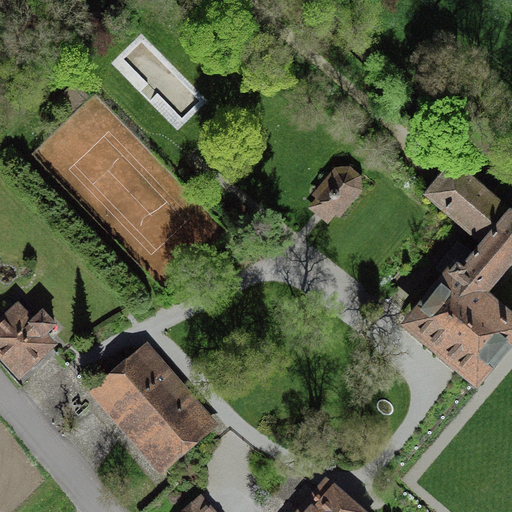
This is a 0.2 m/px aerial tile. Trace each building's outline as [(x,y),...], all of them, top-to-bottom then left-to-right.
[(409,324),(476,380),(511,337),(511,328),(479,300),(511,261),(511,218),(453,168),(429,195),(487,245),(475,259),(457,244),(435,268),(448,280),(409,324)] [(349,170),(336,171),(316,195),(338,214),(359,189),(358,178),(349,170)] [(0,326),(0,353),(19,374),(50,346),(42,337),(54,326),(42,313),(30,324),(18,310),(0,326)] [(99,394),(162,465),(208,425),(146,353),(99,394)] [(307,511),(350,511),(326,490),(307,511)] [(210,511),(200,500),(186,511),(210,511)]
